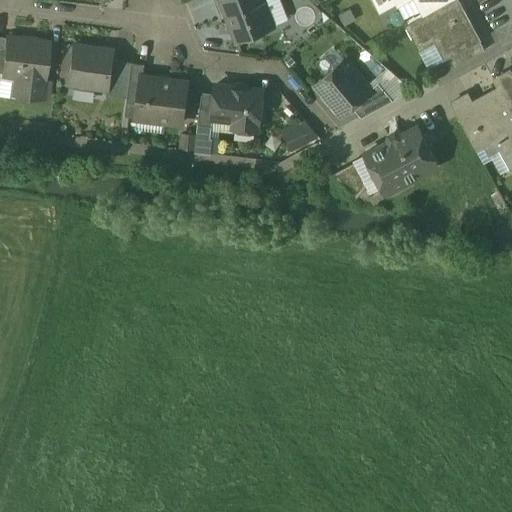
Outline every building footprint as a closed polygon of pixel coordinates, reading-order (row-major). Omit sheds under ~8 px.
[(216,0),(221,12),(228,10),(223,0),(216,0)] [(223,0),(228,10),(239,38),(256,31),(259,33),(265,30),(266,27),(273,24),(263,0),(223,0)] [(377,0),(382,8),(396,0),(415,0),(424,15),(450,0),(377,0)] [(480,37),(459,0),(450,0),(424,15),(408,23),(419,43),(434,34),(446,56),(480,37)] [(35,39),(25,38),(25,35),(24,35),(23,37),(7,35),(7,36),(3,72),(18,74),(43,78),(45,78),(49,40),(36,39),(35,39)] [(480,37),(446,56),(452,68),(486,49),(480,37)] [(114,49),(74,43),(69,81),(108,86),(109,86),(113,58),(114,49)] [(133,61),(113,58),(109,86),(108,86),(107,93),(128,96),(133,61)] [(371,88),(346,58),(317,82),(343,113),(353,105),(372,89),(371,88)] [(146,62),(133,61),(128,96),(126,114),(137,116),(143,74),(144,74),(146,62)] [(511,70),(511,69),(496,78),(501,88),(511,107),(511,70)] [(393,70),(371,88),(372,89),(353,105),(362,116),(414,88),(393,70)] [(43,78),(18,74),(15,92),(41,95),(43,78)] [(144,74),(143,74),(137,116),(138,116),(182,122),(188,80),(144,74)] [(264,89),(217,83),(216,91),(213,115),(214,115),(236,118),(236,126),(257,128),(258,120),(260,121),(260,113),(262,113),(266,110),(266,105),(263,101),(262,101),(264,89)] [(511,107),(501,88),(475,103),(469,92),(452,101),(475,144),(486,138),(498,131),(504,142),(508,149),(511,146),(511,107)] [(216,91),(203,90),(199,123),(213,124),(214,115),(213,115),(216,91)] [(301,119),(286,130),(295,144),(311,133),(301,119)] [(213,124),(199,123),(197,149),(210,150),(213,124)] [(419,124),(397,136),(390,134),(388,140),(366,152),(387,191),(440,163),(419,124)] [(498,131),(486,138),(491,148),(500,143),(500,144),(504,142),(498,131)] [(356,160),(333,172),(358,196),(369,184),(356,160)]
